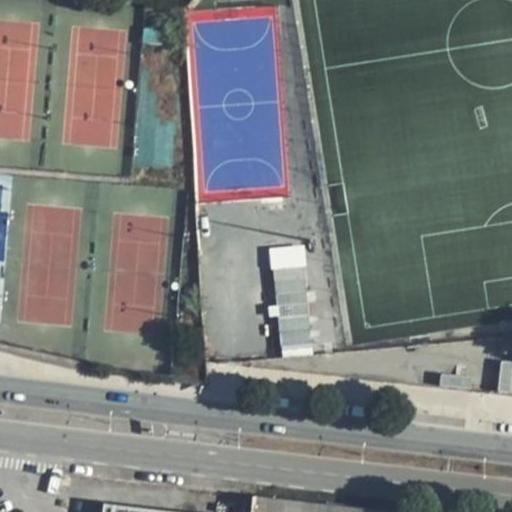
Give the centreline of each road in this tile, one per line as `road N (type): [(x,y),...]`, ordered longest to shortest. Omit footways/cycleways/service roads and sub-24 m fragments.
road 1 (primary): [(0,435),(511,493)]
road 2 (primary): [(511,449),(0,391)]
